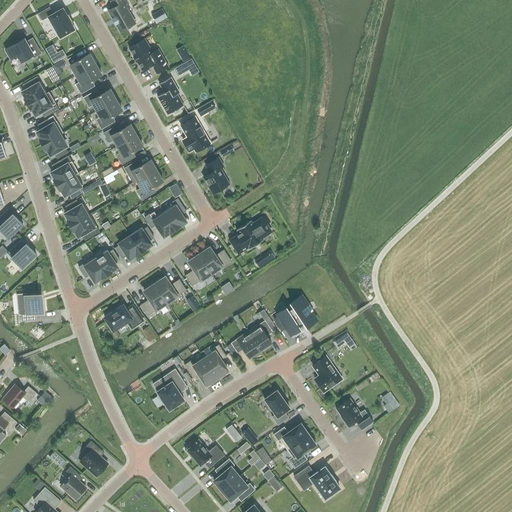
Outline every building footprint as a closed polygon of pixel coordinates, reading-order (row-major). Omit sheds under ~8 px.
[(114,7),(108,11),(112,18),(112,19),(114,21),(115,24),(116,24),(120,32),(135,23),(126,8),(129,6),(125,0),(112,0),(111,1),(114,7)] [(67,15),(63,8),(53,14),(49,7),(38,13),(42,20),(48,17),(60,37),(75,29),(70,21),(71,21),(68,15),(67,15)] [(164,12),(154,19),(157,24),(167,18),(164,12)] [(10,48),(4,52),(10,62),(16,60),(19,67),(21,66),(21,65),(32,59),(33,60),(41,56),(32,39),(25,44),(23,41),(10,48)] [(137,62),(142,70),(151,65),(156,74),(168,67),(158,49),(152,53),(144,39),(129,48),(134,56),(133,57),(137,62)] [(53,45),(46,49),(50,57),(57,52),(53,45)] [(57,52),(50,57),(54,63),(66,56),(64,51),(62,49),(57,52)] [(186,51),(180,54),(184,61),(190,58),(186,51)] [(74,56),(67,59),(76,75),(95,65),(94,62),(95,61),(91,55),(90,56),(89,54),(77,61),(74,56)] [(192,58),(182,64),(187,71),(189,70),(192,76),(199,72),(192,58)] [(53,65),(56,71),(62,68),(65,66),(63,63),(62,61),(62,60),(53,65)] [(182,64),(176,68),(180,75),(187,71),(182,64)] [(80,81),(75,84),(81,94),(92,88),(92,87),(91,87),(89,83),(89,82),(101,75),(100,74),(101,73),(98,67),(97,67),(95,65),(76,75),(80,81)] [(24,99),(27,104),(47,93),(40,82),(37,77),(23,85),(26,90),(22,92),(26,98),(24,99)] [(164,92),(157,96),(168,114),(173,111),(175,114),(180,111),(178,109),(183,105),(177,94),(180,93),(171,77),(159,84),(164,92)] [(83,97),(89,107),(93,105),(97,111),(115,100),(114,97),(115,97),(111,90),(110,91),(109,89),(97,96),(96,96),(94,92),(94,91),(83,97)] [(35,115),(41,112),(44,117),(58,109),(55,104),(56,103),(49,92),(47,93),(27,104),(31,110),(32,109),(35,115)] [(100,117),(96,119),(101,129),(113,123),(112,122),(112,123),(109,118),(110,118),(109,118),(122,111),(121,109),(122,108),(118,102),(117,103),(115,100),(97,111),(100,117)] [(211,101),(197,110),(201,116),(215,108),(211,101)] [(41,130),(37,132),(41,138),(39,139),(42,144),(60,134),(63,132),(57,123),(57,121),(56,121),(55,120),(53,116),(48,119),(38,125),(41,130)] [(195,117),(181,125),(188,137),(183,140),(189,151),(194,148),(196,151),(210,143),(195,117)] [(114,126),(103,133),(109,143),(112,141),(116,147),(136,135),(134,132),(135,132),(132,126),(131,126),(130,125),(117,132),(114,126)] [(98,133),(87,140),(89,144),(90,145),(97,141),(96,140),(100,137),(98,133)] [(60,134),(42,144),(46,150),(47,149),(50,155),(54,153),(57,158),(68,152),(65,147),(66,146),(60,134)] [(122,165),(133,158),(130,153),(142,146),(141,144),(142,144),(139,137),(138,138),(136,135),(116,147),(119,153),(116,155),(122,165)] [(79,143),(70,148),(72,152),(81,146),(79,143)] [(78,173),(72,161),(71,161),(68,156),(52,165),(55,170),(51,173),(55,178),(54,179),(57,185),(76,174),(78,173)] [(210,173),(204,177),(213,193),(221,188),(222,190),(228,188),(227,185),(229,184),(220,168),(223,166),(218,157),(205,165),(210,173)] [(135,162),(124,168),(133,184),(136,182),(154,172),(156,171),(155,168),(156,167),(152,161),(151,162),(150,160),(138,167),(135,162)] [(109,184),(117,180),(115,175),(117,174),(114,168),(104,173),(109,184)] [(150,188),(162,181),(161,180),(163,179),(159,173),(158,173),(156,171),(154,172),(136,182),(140,189),(136,190),(142,200),(153,194),(150,188)] [(83,185),(76,174),(57,185),(60,190),(61,190),(65,195),(68,193),(71,199),(84,192),(81,187),(83,185)] [(175,229),(186,222),(181,214),(186,211),(178,199),(172,202),(174,204),(163,211),(175,229)] [(90,215),(83,203),(79,205),(76,200),(66,206),(69,212),(65,214),(68,219),(67,220),(70,226),(90,215)] [(8,209),(0,216),(0,229),(8,239),(23,225),(12,213),(11,215),(7,211),(9,210),(8,209)] [(169,232),(175,229),(163,211),(157,216),(154,211),(145,217),(151,228),(156,225),(164,236),(169,232)] [(96,226),(90,215),(70,226),(74,231),(75,231),(78,237),(82,234),(85,240),(99,231),(96,226)] [(240,234),(229,241),(238,254),(248,247),(249,248),(249,249),(263,239),(262,239),(262,238),(272,231),(267,224),(270,222),(265,215),(252,224),(250,221),(251,221),(251,220),(236,230),(237,230),(240,234)] [(108,221),(102,224),(104,229),(105,229),(110,226),(109,222),(108,222),(108,221)] [(140,252),(151,244),(149,241),(154,237),(147,227),(142,230),(141,229),(130,236),(140,252)] [(99,236),(103,247),(111,244),(106,233),(99,236)] [(135,255),(140,252),(130,236),(119,243),(120,245),(115,248),(122,258),(127,255),(129,259),(135,255)] [(21,239),(7,252),(8,253),(11,257),(22,268),(36,254),(26,243),(24,245),(21,241),(22,240),(21,239)] [(205,250),(204,249),(198,253),(211,273),(231,260),(224,250),(223,250),(224,250),(215,256),(210,248),(205,250)] [(111,271),(117,267),(114,263),(119,260),(113,250),(108,253),(105,250),(94,257),(106,274),(111,271)] [(270,250),(255,261),(259,268),(275,258),(270,250)] [(185,275),(192,286),(211,273),(198,253),(192,257),(193,259),(189,261),(194,270),(186,276),(185,275)] [(101,278),(106,274),(94,257),(84,264),(79,267),(85,278),(90,274),(95,281),(101,278)] [(161,280),(160,278),(154,283),(167,303),(187,290),(179,279),(179,280),(171,286),(165,277),(161,280)] [(141,305),(141,304),(140,305),(147,316),(167,303),(154,283),(147,287),(148,288),(144,291),(150,299),(141,305)] [(25,294),(17,295),(19,315),(21,315),(22,321),(36,320),(36,313),(43,312),(41,294),(25,296),(25,294)] [(193,295),(186,300),(193,311),(200,307),(193,295)] [(279,316),(274,319),(282,331),(287,328),(291,334),(300,328),(299,326),(303,323),(305,327),(317,319),(311,311),(313,310),(309,304),(307,305),(302,297),(290,304),(292,307),(288,310),(287,308),(278,314),(279,316)] [(127,321),(132,328),(143,320),(135,309),(128,313),(123,305),(116,309),(111,312),(104,317),(109,324),(108,325),(111,329),(112,329),(113,330),(127,321)] [(265,321),(248,332),(261,351),(267,347),(266,346),(271,342),(267,336),(272,332),(271,330),(276,327),(269,318),(265,321)] [(231,343),(227,346),(233,356),(238,353),(243,349),(248,357),(254,354),(254,355),(261,351),(248,332),(231,343)] [(339,350),(348,345),(353,352),(359,349),(350,334),(335,343),(339,350)] [(4,344),(0,347),(0,348),(6,355),(10,351),(4,344)] [(221,360),(226,356),(219,344),(212,349),(214,351),(204,358),(218,379),(224,375),(223,374),(228,371),(221,360)] [(178,355),(173,358),(177,365),(182,362),(178,355)] [(326,356),(313,365),(318,373),(318,372),(320,375),(315,379),(324,392),(342,379),(326,356)] [(184,365),(193,378),(199,374),(206,385),(211,382),(211,384),(218,379),(204,358),(194,365),(191,361),(184,365)] [(164,388),(157,393),(158,396),(157,397),(157,398),(158,397),(164,405),(163,406),(164,406),(165,405),(170,411),(172,409),(173,410),(173,409),(177,406),(178,407),(178,406),(177,406),(184,400),(178,392),(186,386),(184,383),(174,369),(167,374),(168,375),(159,381),(162,386),(162,387),(164,388)] [(24,391),(15,384),(2,399),(13,408),(23,397),(30,404),(38,394),(28,386),(24,391)] [(290,408),(277,390),(264,399),(275,414),(272,417),(278,425),(289,417),(285,412),(290,408)] [(53,398),(45,391),(38,400),(46,406),(53,398)] [(364,409),(359,413),(350,400),(351,399),(350,398),(336,409),(348,426),(348,427),(357,421),(358,423),(357,424),(362,430),(373,422),(364,409)] [(395,398),(384,406),(389,413),(399,406),(395,398)] [(0,416),(0,444),(7,436),(2,432),(5,428),(10,431),(17,422),(5,412),(0,417),(0,416)] [(307,431),(302,424),(301,425),(300,424),(288,432),(284,426),(273,434),(278,441),(280,440),(286,449),(308,434),(306,431),(307,431)] [(27,430),(20,425),(15,430),(23,436),(27,430)] [(315,444),(316,443),(311,436),(310,437),(308,434),(286,449),(292,457),(288,459),(294,468),(307,459),(303,453),(315,444)] [(191,444),(185,449),(190,455),(191,454),(201,465),(204,462),(209,468),(224,455),(216,445),(208,452),(198,440),(192,446),(191,444)] [(80,461),(89,469),(97,476),(108,464),(96,453),(100,449),(91,441),(83,450),(88,453),(80,461)] [(246,442),(237,450),(241,454),(250,446),(246,442)] [(54,451),(49,457),(55,462),(60,456),(54,451)] [(268,454),(262,458),(266,463),(271,460),(268,454)] [(224,472),(214,481),(222,491),(239,476),(231,467),(234,465),(229,459),(219,467),(224,472)] [(260,459),(254,464),(259,470),(266,465),(260,459)] [(71,475),(61,486),(76,499),(86,488),(75,479),(79,474),(71,466),(66,471),(71,475)] [(309,466),(294,477),(300,485),(310,478),(325,499),(340,488),(334,481),(335,480),(334,479),(333,479),(331,476),(332,476),(331,474),(330,475),(325,467),(314,474),(309,466)] [(239,476),(222,491),(230,500),(239,493),(240,492),(245,497),(254,489),(250,484),(247,486),(239,476)] [(38,479),(33,485),(39,490),(44,484),(38,479)] [(275,479),(272,482),(280,491),(283,488),(275,479)] [(40,506),(35,511),(57,511),(54,509),(61,502),(45,487),(34,500),(40,506)]
